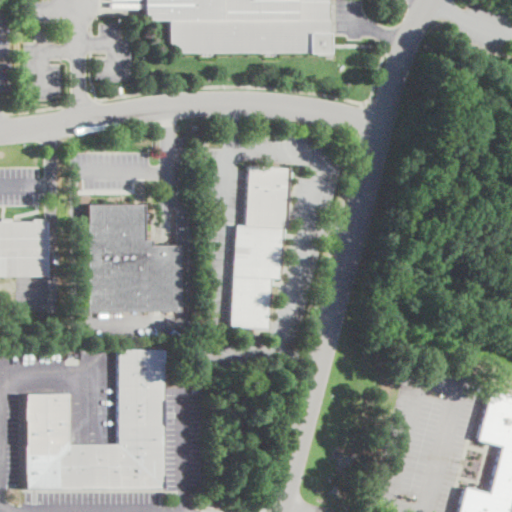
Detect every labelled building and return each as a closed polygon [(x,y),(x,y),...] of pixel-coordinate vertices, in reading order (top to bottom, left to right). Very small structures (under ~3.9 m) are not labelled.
[(327,0),(327,53),(168,53),(168,20),(143,20),(142,0),(327,0)] [(284,224),(283,229),(280,229),(277,280),(267,279),(264,329),(227,327),(234,226),(242,226),(246,166),(287,169),(284,224)] [(170,246),(175,246),(176,246),(176,312),(85,312),(86,204),(142,204),(141,240),(149,240),(149,246),(170,246)] [(41,219),(41,221),(45,221),(45,277),(0,277),(0,220),(2,220),(9,220),(9,222),(30,222),(30,219),(41,219)] [(160,350),(160,489),(22,490),(21,395),(66,394),(66,445),(116,444),(115,350),(160,350)] [(487,390),(511,396),(511,511),(455,511),(462,487),(486,494),(499,446),(474,440),(487,390)]
